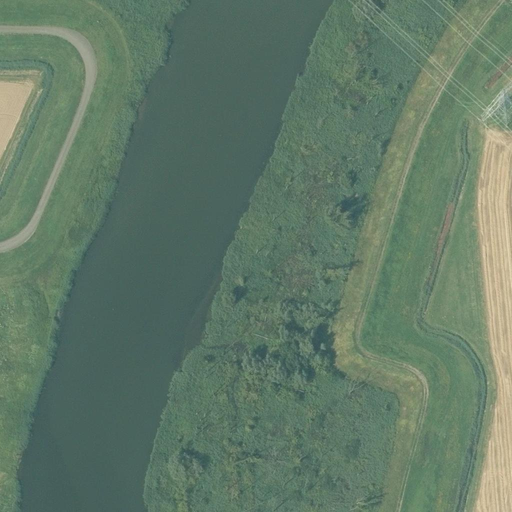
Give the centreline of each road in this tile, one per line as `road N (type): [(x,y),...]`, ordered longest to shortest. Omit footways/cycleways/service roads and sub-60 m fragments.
road 1 (track): [(502,0),(421,123),(356,335),(361,350),(419,372),(427,388),(396,511)]
road 2 (unclassified): [(0,28),(76,36),(91,79),(30,230),(0,246)]
